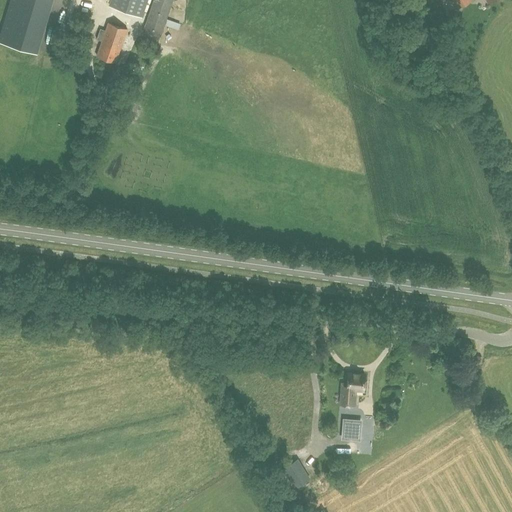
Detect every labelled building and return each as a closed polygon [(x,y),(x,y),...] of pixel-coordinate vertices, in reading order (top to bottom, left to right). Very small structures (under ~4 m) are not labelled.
[(10,0),(0,33),(0,41),(37,53),(52,0),(10,0)] [(111,0),(109,5),(142,17),(147,0),(111,0)] [(154,0),(144,31),(160,36),(173,0),(154,0)] [(106,30),(100,29),(97,39),(102,41),(97,55),(116,62),(127,29),(108,22),(106,30)] [(77,51),(77,50),(81,40),(69,36),(66,46),(65,47),(77,51)] [(341,405),(342,405),(354,405),(355,390),(364,391),(364,388),(367,389),(367,382),(364,382),(365,375),(349,374),(348,385),(343,385),(341,405)] [(345,423),(357,424),(358,408),(346,407),(345,423)] [(282,468),(295,488),(310,479),(310,478),(298,458),(282,468)]
